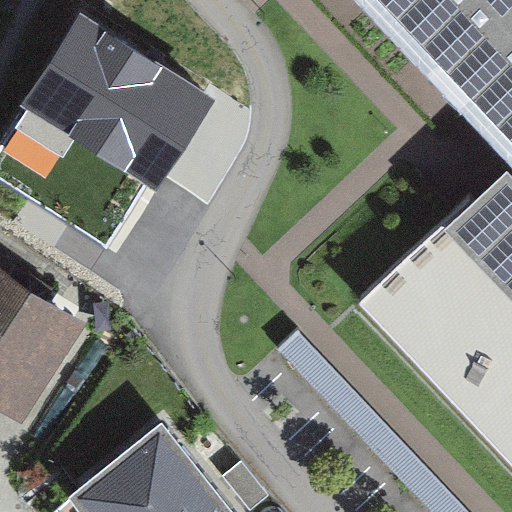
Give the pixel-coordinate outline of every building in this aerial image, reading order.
[(511,0),(402,0),(511,113),(511,175),(378,303),(511,442),(511,0)] [(128,45),(73,129),(160,186),(216,102),(128,45)] [(0,275),(0,390),(19,403),(72,323),(0,275)] [(282,354),(437,511),(473,511),(301,336),(282,354)] [(78,492),(93,511),(211,511),(222,504),(160,427),(78,492)]
